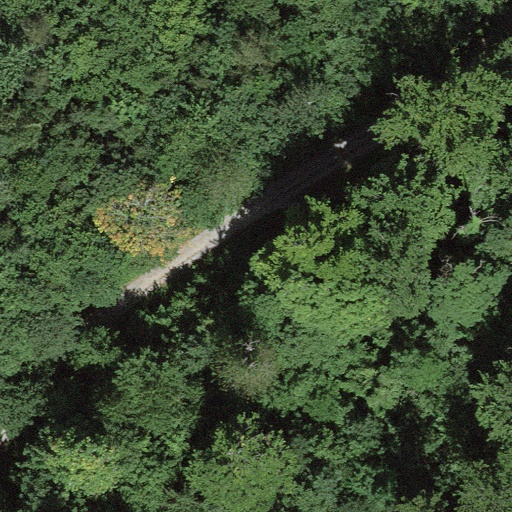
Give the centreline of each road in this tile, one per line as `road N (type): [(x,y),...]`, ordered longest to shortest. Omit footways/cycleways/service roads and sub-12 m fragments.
road 1 (track): [(511,37),(161,260)]
road 2 (track): [(161,260),(511,167)]
road 3 (track): [(161,260),(42,352),(0,412)]
road 4 (track): [(501,51),(481,102),(488,173)]
